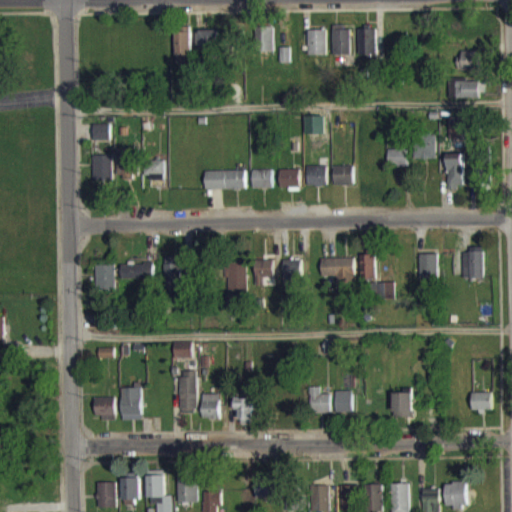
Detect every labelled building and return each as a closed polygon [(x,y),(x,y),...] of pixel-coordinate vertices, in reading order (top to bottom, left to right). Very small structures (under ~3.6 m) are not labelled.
[(257,35),(257,59),(276,59),(276,34),(257,35)] [(352,62),(352,34),(334,34),(335,62),(352,62)] [(329,62),(328,37),(310,38),(310,62),(329,62)] [(361,64),(379,64),(378,37),(360,37),(361,64)] [(197,38),(196,55),(221,56),(221,39),(197,38)] [(178,70),(194,70),(193,39),(177,40),(178,70)] [(282,70),(292,70),(292,55),(282,55),(282,70)] [(482,58),(460,58),(460,78),(481,78),(482,58)] [(485,89),(451,90),(452,106),(485,106),(485,89)] [(327,124),(307,124),(307,142),(327,142),(327,124)] [(451,146),(466,146),(466,125),(450,126),(451,146)] [(112,148),(112,131),(95,132),(95,148),(112,148)] [(438,166),(438,143),(416,143),(416,167),(438,166)] [(120,185),(138,186),(139,144),(121,144),(120,185)] [(488,155),(472,155),(474,196),(490,195),(488,155)] [(410,174),(409,156),(390,157),(391,174),(410,174)] [(95,187),(114,186),(114,162),(95,163),(95,187)] [(166,188),(167,168),(148,168),(147,182),(154,182),(154,188),(166,188)] [(330,174),(309,173),(309,193),(329,194),(330,174)] [(336,174),(336,193),(357,193),(356,173),(336,174)] [(255,196),(275,195),(275,177),(255,177),(255,196)] [(302,177),(282,177),(282,195),(303,195),(302,177)] [(208,197),(248,196),(248,178),(207,179),(208,197)] [(485,286),(485,256),(464,257),(464,286),(485,286)] [(362,260),(363,286),(378,286),(377,260),(362,260)] [(440,262),(421,262),(421,286),(440,286),(440,262)] [(184,289),(183,264),(166,264),(167,290),(184,289)] [(356,265),(322,266),(323,287),(356,286),(356,265)] [(257,293),(265,293),(265,286),(275,285),(275,267),(256,268),(257,293)] [(303,267),(284,267),(284,293),(294,293),(293,286),(304,286),(303,267)] [(248,270),(225,270),(226,299),(249,298),(248,270)] [(397,291),(377,290),(377,306),(397,307),(397,291)] [(194,350),(176,349),(175,365),(193,365),(194,350)] [(115,356),(100,355),(100,366),(115,366),(115,356)] [(183,421),(199,420),(199,378),(182,379),(183,421)] [(143,428),(143,395),(123,396),(123,428),(143,428)] [(312,421),(333,421),(332,401),(323,402),(322,395),(312,395),(312,421)] [(355,398),(337,399),(338,420),(356,419),(355,398)] [(396,400),(396,425),(416,425),(416,400),(396,400)] [(474,401),(474,419),(494,418),(493,400),(474,401)] [(221,402),(205,402),(204,427),(221,427),(221,402)] [(97,405),(97,427),(117,426),(117,405),(97,405)] [(255,427),(256,406),(238,406),(238,418),(241,418),(241,427),(255,427)] [(150,511),(159,511),(158,511),(174,511),(174,503),(167,504),(166,478),(150,479),(150,511)] [(201,510),(201,483),(181,484),(181,510),(201,510)] [(124,511),(142,510),(142,485),(124,486),(124,511)] [(279,506),(279,486),(258,486),(258,506),(279,506)] [(99,490),(99,511),(117,511),(118,490),(99,490)] [(342,491),(343,511),(360,511),(360,490),(342,491)] [(469,511),(469,490),(448,490),(448,511),(469,511)] [(393,511),(411,511),(412,491),(394,491),(393,511)] [(385,511),(385,492),(367,492),(367,511),(385,511)] [(331,511),(332,493),(313,493),(312,511),(331,511)] [(223,511),(223,499),(204,500),(204,511),(223,511)] [(288,499),(287,511),(305,511),(306,500),(288,499)]
